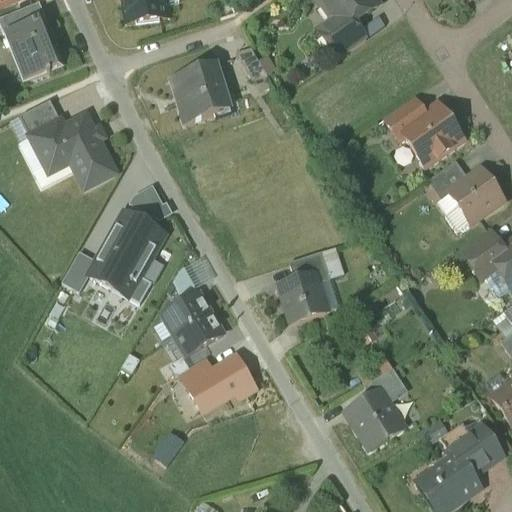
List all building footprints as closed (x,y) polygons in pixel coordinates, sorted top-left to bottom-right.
[(122,0),(126,28),(168,22),(167,21),(165,22),(162,0),(122,0)] [(370,0),(311,0),(318,10),(325,4),(334,16),(330,19),(337,28),(342,34),(353,26),(377,9),(370,0)] [(36,9),(0,22),(0,28),(4,38),(9,36),(42,23),(36,9)] [(42,23),(9,36),(28,85),(63,71),(57,54),(54,55),(42,23)] [(337,28),(321,40),(338,64),(366,44),(353,26),(342,34),(337,28)] [(251,53),(236,58),(252,85),(267,80),(251,53)] [(215,69),(170,83),(185,129),(229,114),(229,113),(224,115),(215,84),(219,83),(215,69)] [(413,103),(384,124),(399,145),(404,142),(400,136),(424,118),(413,103)] [(50,105),(26,118),(29,123),(23,127),(31,143),(61,127),(50,105)] [(424,118),(400,136),(404,142),(425,172),(463,146),(437,109),(424,118)] [(94,137),(85,121),(64,132),(61,127),(31,143),(46,172),(33,178),(41,193),(75,175),(85,193),(100,185),(99,182),(113,174),(98,144),(100,143),(96,136),(94,137)] [(455,166),(428,185),(442,205),(449,200),(448,199),(469,184),(455,166)] [(469,184),(448,199),(449,200),(468,227),(502,203),(482,175),(469,184)] [(373,219),(361,203),(352,210),(363,226),(373,219)] [(163,240),(123,218),(88,281),(139,309),(151,288),(139,282),(163,240)] [(488,235),(460,255),(480,282),(496,271),(489,262),(501,254),(488,235)] [(511,245),(501,254),(489,262),(496,271),(500,278),(504,276),(511,287),(511,245)] [(321,257),(289,267),(295,285),(314,278),(317,288),(330,284),(321,257)] [(295,285),(279,290),(283,301),(281,304),(285,316),(289,318),(292,328),(326,316),(317,288),(314,278),(295,285)] [(200,294),(158,320),(186,364),(228,338),(200,294)] [(511,338),(500,347),(511,364),(511,338)] [(179,382),(202,422),(234,404),(237,408),(259,396),(238,359),(211,375),(206,367),(179,382)] [(392,373),(364,391),(370,402),(379,396),(383,403),(403,390),(392,373)] [(511,388),(492,402),(511,431),(511,388)] [(370,402),(346,417),(370,454),(402,434),(383,403),(379,396),(370,402)] [(501,460),(482,432),(462,446),(481,474),(501,460)] [(450,464),(416,488),(432,511),(450,511),(479,492),(471,481),(481,474),(462,446),(445,457),(450,464)]
